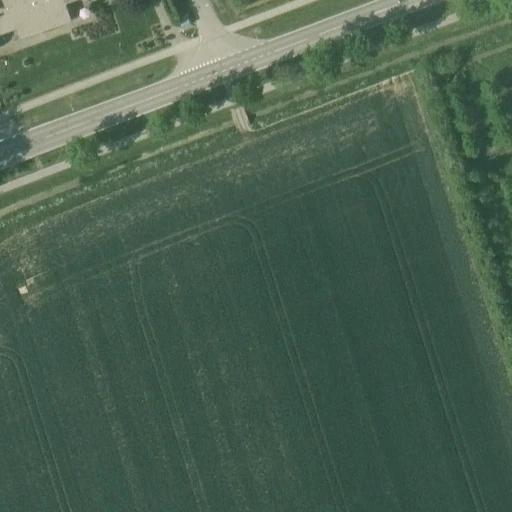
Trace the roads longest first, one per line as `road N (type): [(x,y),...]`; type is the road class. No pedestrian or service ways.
road 1 (tertiary): [(0,157),(223,71)]
road 2 (tertiary): [(223,71),(415,0)]
